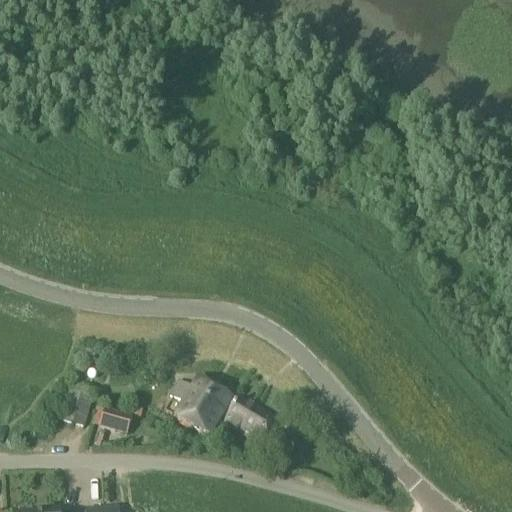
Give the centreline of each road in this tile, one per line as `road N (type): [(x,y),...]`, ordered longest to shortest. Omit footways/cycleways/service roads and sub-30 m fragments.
road 1 (unclassified): [(446,511),(263,324),(68,300),(0,273)]
road 2 (unclassified): [(0,462),(228,471),(367,511)]
